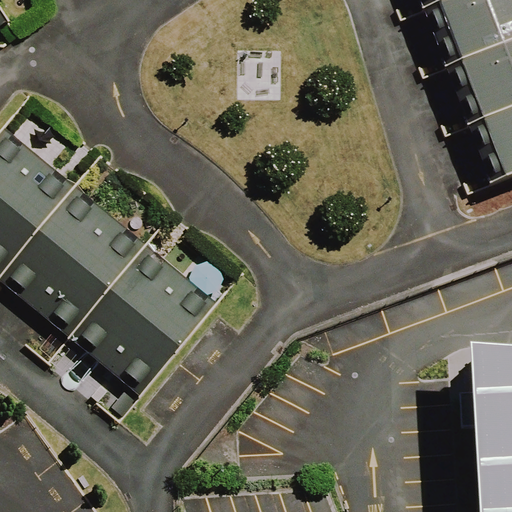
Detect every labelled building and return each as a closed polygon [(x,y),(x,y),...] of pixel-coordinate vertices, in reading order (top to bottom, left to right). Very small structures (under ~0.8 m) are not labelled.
[(511,0),(391,0),(410,46),(511,4),(511,0)] [(511,4),(410,46),(434,106),(511,74),(511,4)] [(511,74),(434,106),(459,166),(511,144),(511,74)] [(0,241),(62,167),(0,116),(0,241)] [(0,241),(0,291),(43,327),(129,223),(62,167),(0,241)] [(43,327),(110,382),(196,278),(129,223),(43,327)] [(511,511),(511,340),(477,338),(483,511),(511,511)]
